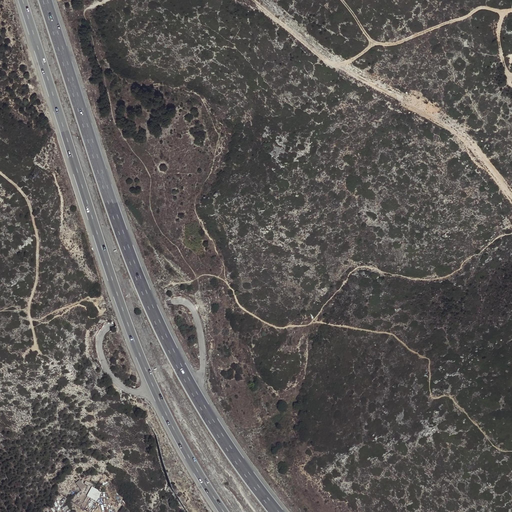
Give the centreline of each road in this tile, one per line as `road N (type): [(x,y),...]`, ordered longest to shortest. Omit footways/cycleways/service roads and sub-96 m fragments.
road 1 (motorway): [(276,511),(212,423),(161,331),(44,0)]
road 2 (motorway): [(22,0),(128,326),(179,440),(223,511)]
road 3 (track): [(196,276),(158,227),(151,174),(116,136),(86,11),(108,0)]
road 4 (track): [(511,10),(480,7),(337,64),(253,0)]
